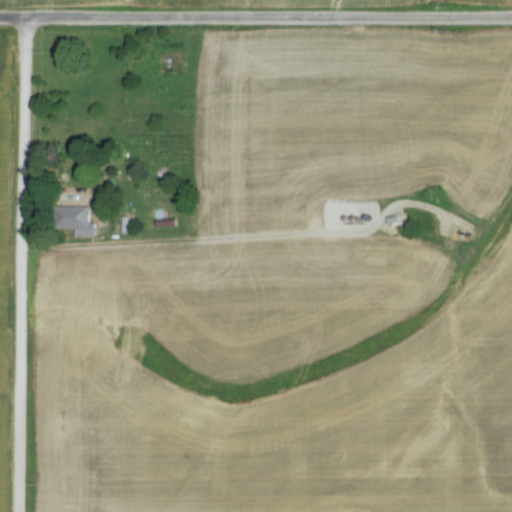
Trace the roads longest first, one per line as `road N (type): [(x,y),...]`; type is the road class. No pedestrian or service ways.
road 1 (residential): [(511,15),(0,14)]
road 2 (residential): [(13,511),(19,14)]
